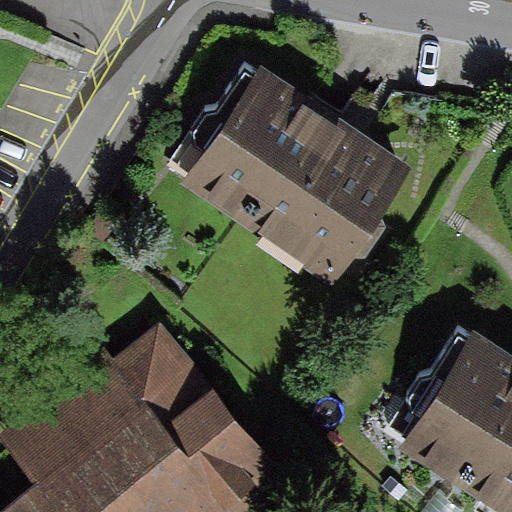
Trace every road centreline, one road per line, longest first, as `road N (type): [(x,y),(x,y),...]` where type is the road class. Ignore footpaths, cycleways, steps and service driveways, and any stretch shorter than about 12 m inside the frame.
road 1 (residential): [(0,267),(151,0)]
road 2 (residential): [(382,0),(511,25)]
